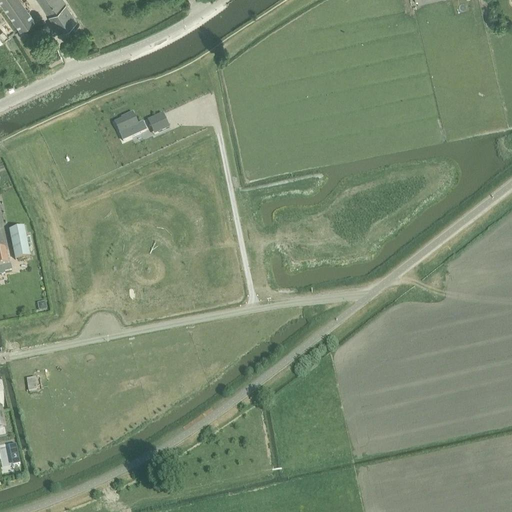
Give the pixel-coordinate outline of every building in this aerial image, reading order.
[(20,0),(0,0),(0,3),(20,31),(35,20),(20,0)] [(77,21),(62,0),(37,0),(60,32),(77,21)] [(51,66),(62,60),(57,51),(46,57),(51,66)] [(125,119),(114,124),(121,138),(123,142),(146,131),(143,124),(138,126),(133,114),(125,118),(125,119)] [(162,115),(148,122),(152,130),(157,128),(159,133),(169,129),(162,115)] [(24,229),(9,232),(15,261),(30,258),(24,229)] [(0,275),(5,275),(5,273),(12,272),(9,258),(6,258),(5,251),(0,252),(0,275)] [(0,435),(13,433),(9,412),(2,414),(2,413),(1,409),(0,409),(0,435)]
